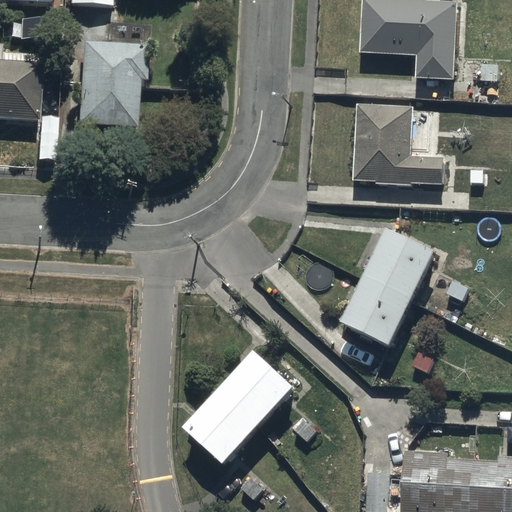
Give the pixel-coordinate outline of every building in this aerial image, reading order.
[(115,0),(69,0),(69,10),(115,12),(115,0)] [(461,6),(366,1),(363,56),(420,59),(419,82),(457,84),(461,6)] [(149,50),(84,47),(80,128),(138,131),(141,85),(147,85),(149,50)] [(44,68),(0,64),(0,122),(40,125),(44,68)] [(417,112),(359,109),(355,184),(445,189),(446,163),(414,161),(417,112)] [(344,326),(398,350),(443,252),(389,227),(344,326)] [(0,371),(6,345),(0,343),(0,426),(4,427),(11,393),(0,390),(0,371)] [(259,353),(189,429),(229,466),(299,390),(259,353)] [(126,371),(50,355),(38,412),(84,422),(78,453),(108,459),(126,371)] [(511,511),(511,461),(407,455),(403,511),(511,511)] [(370,479),(369,511),(390,511),(391,479),(370,479)]
